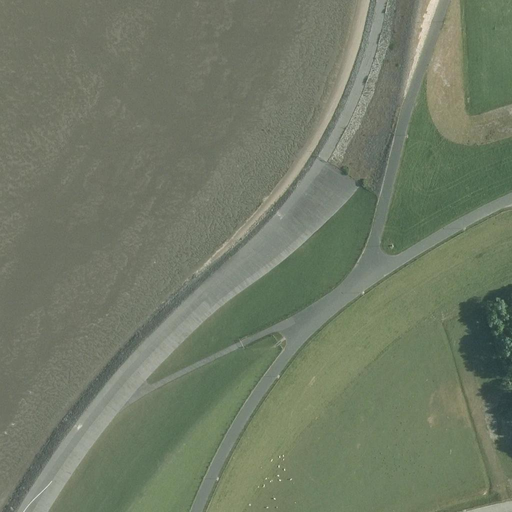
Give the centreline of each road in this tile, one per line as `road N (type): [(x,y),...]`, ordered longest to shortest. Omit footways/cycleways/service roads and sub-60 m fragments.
road 1 (track): [(108,402),(304,177),(346,105),(377,0)]
road 2 (track): [(439,0),(407,97),(367,271)]
road 3 (track): [(108,402),(273,321),(303,323)]
road 4 (track): [(30,511),(108,402)]
